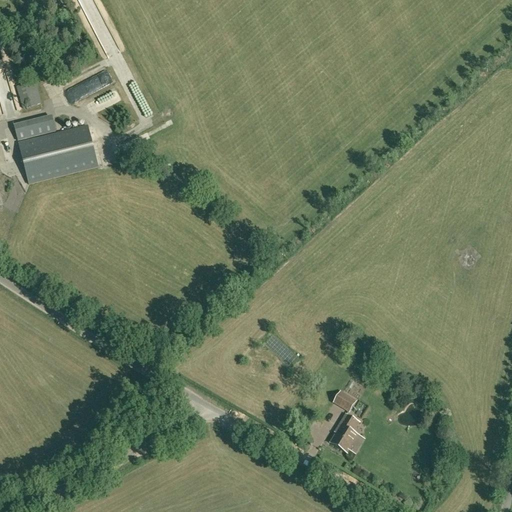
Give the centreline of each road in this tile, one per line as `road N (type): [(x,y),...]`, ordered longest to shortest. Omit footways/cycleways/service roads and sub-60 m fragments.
road 1 (unclassified): [(210,407),(0,284)]
road 2 (unclassified): [(26,511),(210,407)]
road 3 (unclassified): [(389,511),(210,407)]
